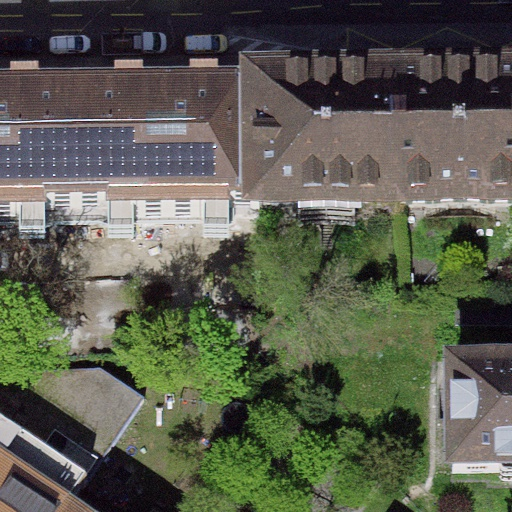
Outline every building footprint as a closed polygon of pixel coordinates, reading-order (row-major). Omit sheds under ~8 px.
[(392,207),(511,206),(511,87),(464,88),(391,89),(392,207)] [(258,209),(392,207),(391,89),(314,89),(257,90),(258,209)] [(78,92),(79,222),(258,220),(258,209),(257,90),(170,91),(78,92)] [(0,222),(79,222),(78,92),(0,92),(0,222)] [(453,473),(511,472),(511,301),(454,302),(455,327),(511,326),(511,359),(490,360),(490,372),(452,372),(453,473)] [(71,511),(77,504),(83,496),(140,410),(96,379),(0,382),(0,511),(71,511)]
